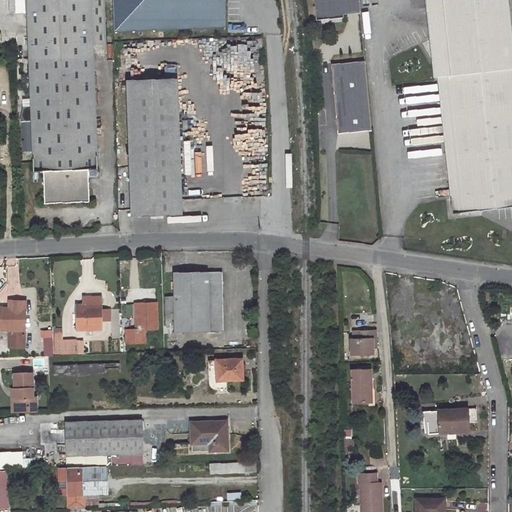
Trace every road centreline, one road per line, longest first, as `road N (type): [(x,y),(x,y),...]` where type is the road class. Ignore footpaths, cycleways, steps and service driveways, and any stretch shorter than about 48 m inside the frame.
road 1 (residential): [(264,243),(266,511)]
road 2 (residential): [(264,243),(0,247)]
road 3 (residential): [(378,261),(395,511)]
road 4 (residential): [(462,271),(499,404),(497,511)]
